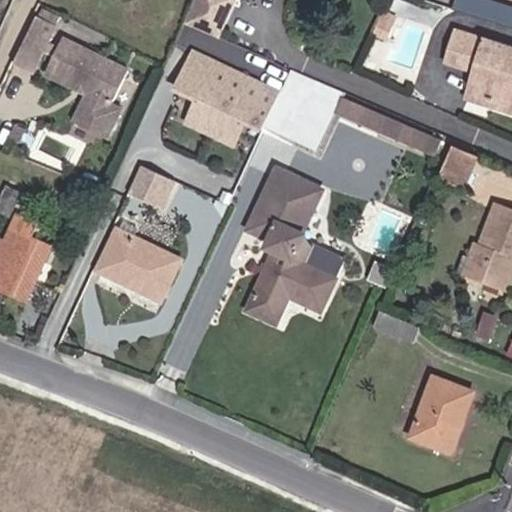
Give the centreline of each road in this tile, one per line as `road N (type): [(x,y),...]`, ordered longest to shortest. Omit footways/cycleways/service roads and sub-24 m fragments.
road 1 (residential): [(0,352),(370,511)]
road 2 (unknown): [(285,39),(307,59),(511,148)]
